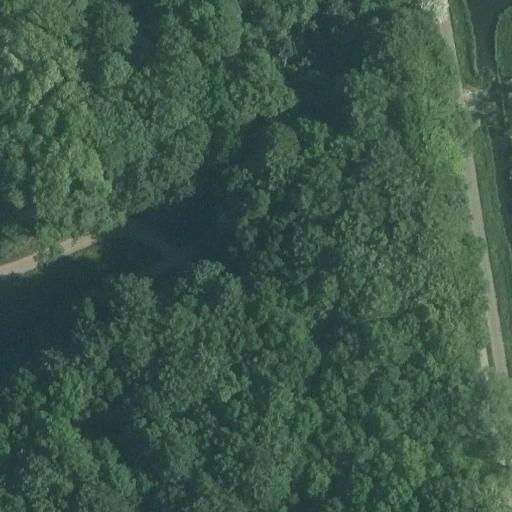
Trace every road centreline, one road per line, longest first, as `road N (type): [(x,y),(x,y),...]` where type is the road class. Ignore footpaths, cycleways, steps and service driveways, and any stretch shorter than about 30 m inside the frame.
road 1 (unknown): [(346,511),(301,429),(176,259),(121,223),(0,276)]
road 2 (unknown): [(110,0),(139,56),(145,111),(121,223)]
